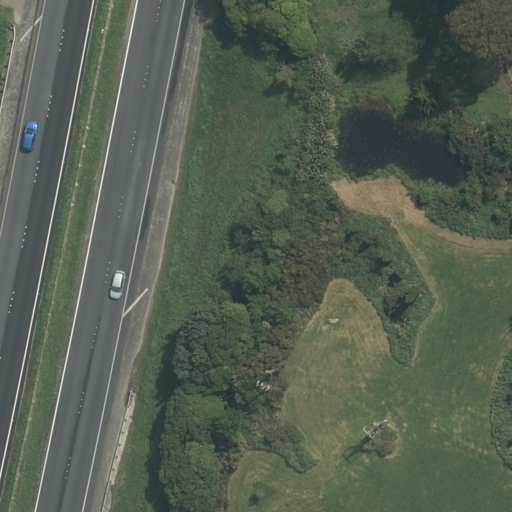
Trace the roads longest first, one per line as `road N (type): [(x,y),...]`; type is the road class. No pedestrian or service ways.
road 1 (motorway): [(158,0),(62,511)]
road 2 (motorway): [(0,341),(66,0)]
